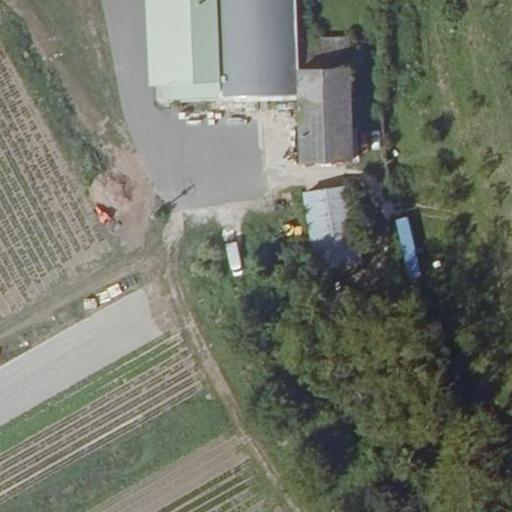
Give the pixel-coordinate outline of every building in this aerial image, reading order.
[(157,0),(163,99),(185,97),(178,0),(157,0)] [(261,0),(178,0),(185,97),(253,95),(251,74),(261,0)] [(308,0),(261,0),(251,74),(253,95),(293,93),(308,0)] [(369,165),(365,68),(361,68),(327,68),(327,73),(314,72),(311,0),(308,0),(293,93),(315,92),(320,167),(369,165)] [(327,68),(361,68),(360,54),(328,55),(327,68)] [(369,165),(320,167),(321,190),(370,188),(369,165)] [(327,198),(337,277),(379,274),(370,195),(327,198)] [(240,225),(185,235),(187,248),(242,238),(240,225)]
